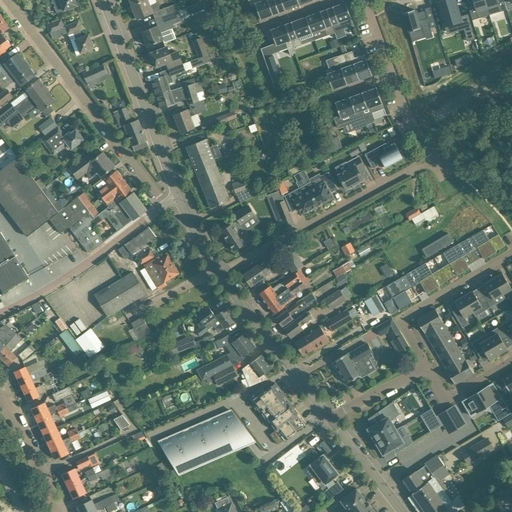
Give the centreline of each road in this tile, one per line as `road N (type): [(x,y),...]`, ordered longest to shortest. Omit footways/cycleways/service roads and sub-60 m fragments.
road 1 (residential): [(165,205),(7,0)]
road 2 (residential): [(432,158),(219,273)]
road 3 (tertiary): [(178,197),(102,0)]
road 4 (residential): [(0,315),(165,205)]
road 5 (tertiary): [(332,420),(219,273)]
road 6 (residential): [(511,256),(410,312),(404,323),(428,366)]
road 7 (residential): [(55,511),(0,397)]
